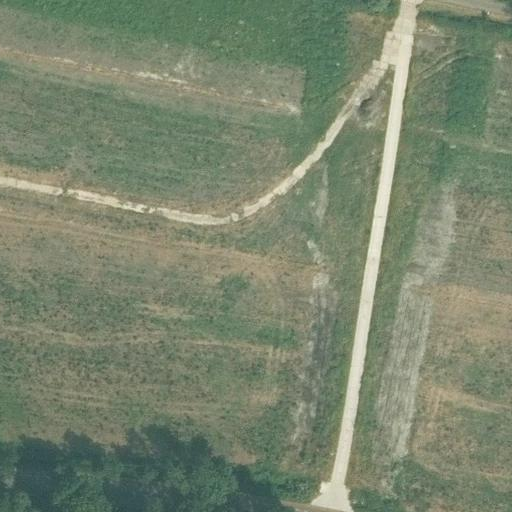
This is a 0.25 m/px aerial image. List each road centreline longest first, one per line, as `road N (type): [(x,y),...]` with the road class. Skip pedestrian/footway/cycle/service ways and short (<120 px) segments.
road 1 (track): [(0,182),(177,218),(243,214),(281,189),(365,91),(409,0)]
road 2 (secondary): [(237,511),(0,485)]
